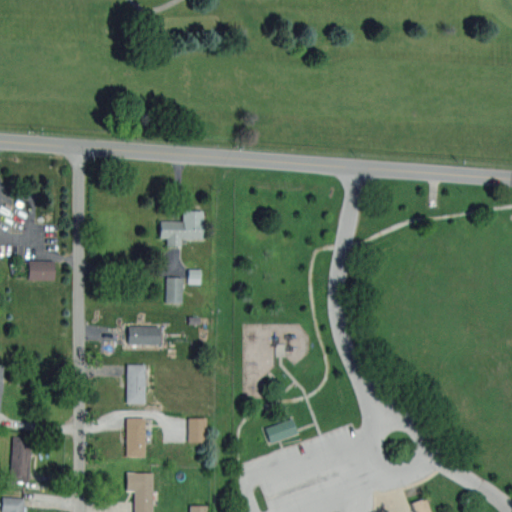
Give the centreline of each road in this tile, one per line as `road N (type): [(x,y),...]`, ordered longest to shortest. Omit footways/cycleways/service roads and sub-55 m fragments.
road 1 (residential): [(511,178),(0,138)]
road 2 (residential): [(75,511),(79,144)]
